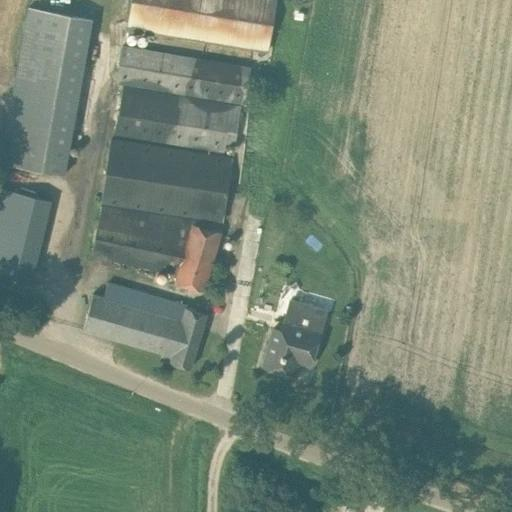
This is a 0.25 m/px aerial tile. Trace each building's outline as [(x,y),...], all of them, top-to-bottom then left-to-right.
[(276,0),(130,0),(126,28),(268,52),(276,0)] [(0,163),(65,175),(92,20),(26,7),(0,154),(0,163)] [(114,83),(123,85),(114,134),(235,155),(250,65),(121,43),(114,83)] [(92,257),(177,274),(174,286),(203,294),(221,227),(232,158),(110,139),(98,216),(99,216),(92,257)] [(0,270),(31,278),(35,259),(49,201),(0,188),(0,270)] [(82,329),(115,339),(161,352),(159,359),(190,368),(195,348),(206,313),(185,307),(186,305),(107,282),(103,296),(92,293),(82,329)] [(281,330),(273,328),(262,366),(275,369),(275,367),(282,369),(281,371),(295,375),(299,360),(311,363),(326,308),(289,297),(283,322),(281,330)]
